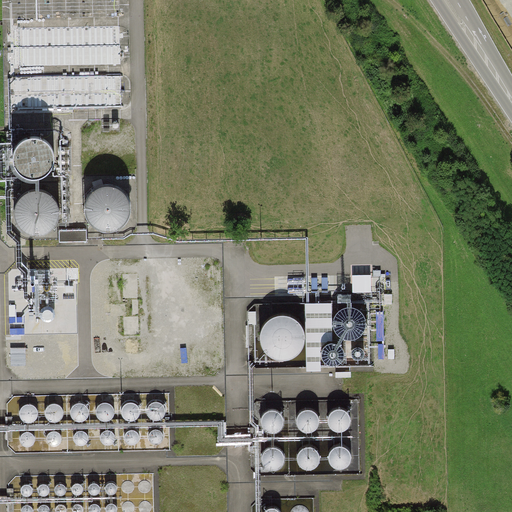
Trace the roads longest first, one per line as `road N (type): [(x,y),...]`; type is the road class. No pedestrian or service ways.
road 1 (unknown): [(144,0),(159,247)]
road 2 (track): [(388,0),(446,55),(511,145)]
